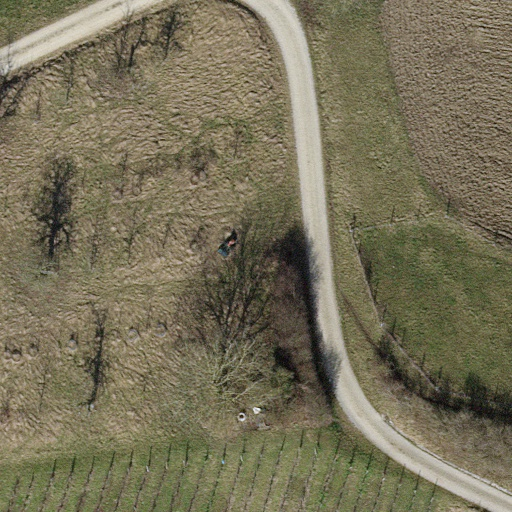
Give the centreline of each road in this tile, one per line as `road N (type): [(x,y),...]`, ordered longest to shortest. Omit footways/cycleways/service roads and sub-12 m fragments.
road 1 (track): [(511,505),(382,435),(348,391),(331,346),(298,51),(269,0)]
road 2 (track): [(145,0),(0,69)]
